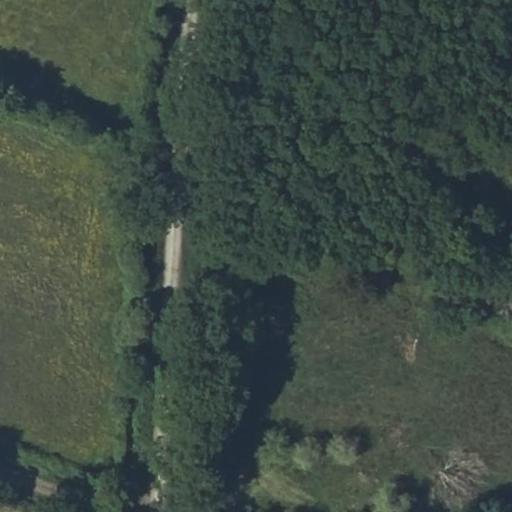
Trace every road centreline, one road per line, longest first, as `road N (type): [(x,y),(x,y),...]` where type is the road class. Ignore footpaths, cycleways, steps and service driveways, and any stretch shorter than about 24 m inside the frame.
road 1 (track): [(160,511),(199,0)]
road 2 (track): [(0,462),(147,511)]
